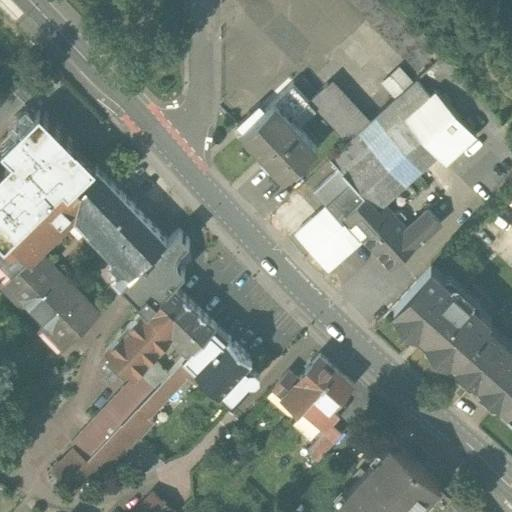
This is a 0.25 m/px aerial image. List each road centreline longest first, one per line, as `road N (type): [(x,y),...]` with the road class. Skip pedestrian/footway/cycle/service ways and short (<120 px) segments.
road 1 (tertiary): [(167,149),(375,358),(511,481)]
road 2 (tertiary): [(29,0),(167,149)]
road 3 (residential): [(167,149),(194,117),(203,88),(201,0)]
